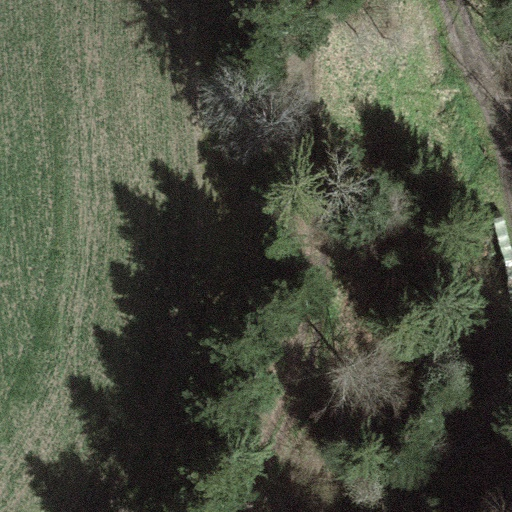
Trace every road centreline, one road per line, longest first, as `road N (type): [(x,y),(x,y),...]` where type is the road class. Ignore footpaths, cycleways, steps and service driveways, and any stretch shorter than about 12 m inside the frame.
road 1 (track): [(315,0),(321,270),(309,352),(235,511)]
road 2 (track): [(447,0),(511,146)]
